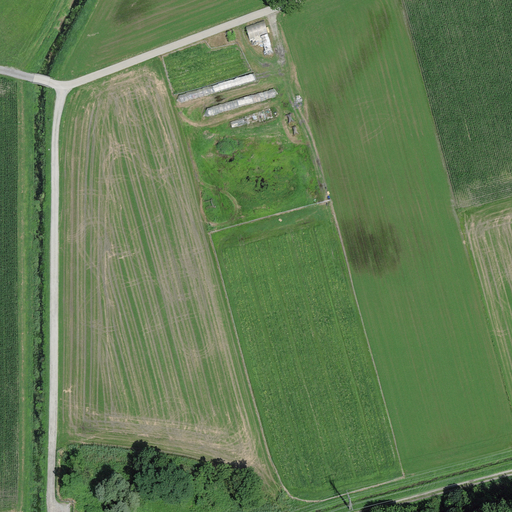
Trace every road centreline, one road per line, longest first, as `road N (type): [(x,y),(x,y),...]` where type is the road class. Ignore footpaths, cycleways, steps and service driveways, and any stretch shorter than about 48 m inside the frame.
road 1 (track): [(61,85),(52,511)]
road 2 (unclassified): [(0,70),(67,85),(296,0)]
road 3 (track): [(361,511),(511,472)]
